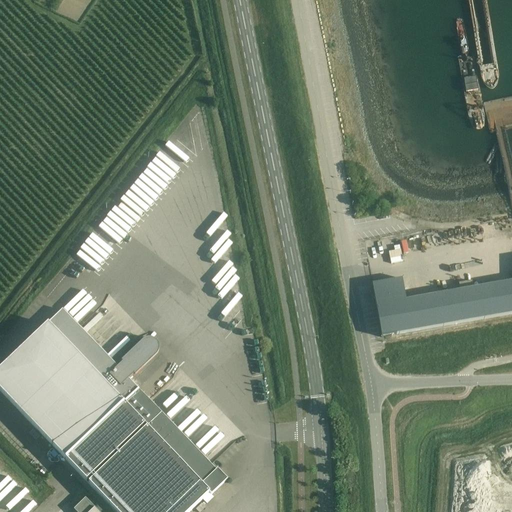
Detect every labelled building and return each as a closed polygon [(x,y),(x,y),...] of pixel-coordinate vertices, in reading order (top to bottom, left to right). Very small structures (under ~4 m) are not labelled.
[(387,231),(396,231),(396,226),(407,226),(407,219),(387,220),(387,231)] [(384,226),(363,226),(363,235),(385,234),(384,226)] [(81,245),(101,263),(114,249),(94,230),(81,245)] [(467,236),(459,238),(461,246),(469,244),(467,236)] [(402,280),(372,285),(381,338),(382,337),(396,335),(511,314),(511,282),(473,290),(472,282),(458,284),(460,291),(406,301),(402,280)] [(92,307),(103,296),(98,292),(88,303),(92,307)] [(75,315),(79,319),(91,308),(87,304),(75,315)] [(62,310),(0,369),(0,392),(65,460),(115,511),(189,511),(209,493),(211,495),(227,480),(217,470),(216,471),(138,390),(131,383),(156,356),(158,353),(159,349),(158,345),(156,342),(152,340),(148,339),(144,340),(141,343),(117,368),(62,310)] [(126,335),(108,352),(111,356),(130,339),(126,335)] [(156,403),(173,385),(169,381),(152,400),(156,403)] [(218,433),(200,450),(203,453),(221,437),(218,433)] [(73,510),(74,511),(90,511),(94,509),(85,499),(73,510)]
